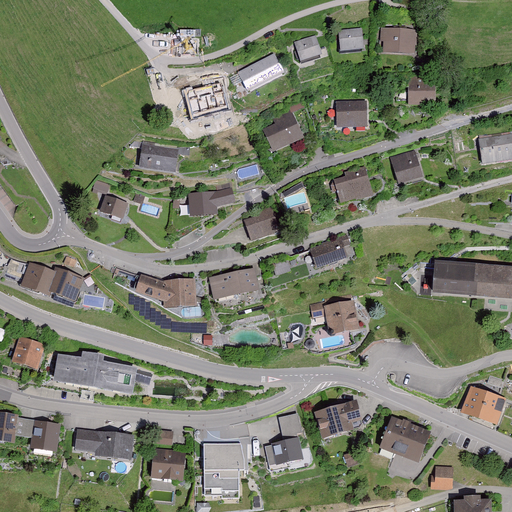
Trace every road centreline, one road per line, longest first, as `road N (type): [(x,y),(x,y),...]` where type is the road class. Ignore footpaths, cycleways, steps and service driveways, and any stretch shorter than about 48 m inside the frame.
road 1 (residential): [(511,106),(316,165),(189,248),(135,260)]
road 2 (residential): [(307,376),(291,399),(213,420),(62,408),(0,393)]
road 3 (tertiary): [(0,299),(42,319),(216,369),(307,376)]
road 4 (unclassified): [(357,0),(300,14),(212,58),(176,62),(152,54),(101,0)]
road 5 (residential): [(374,218),(245,261),(181,269),(135,260)]
road 6 (tertiary): [(511,446),(371,383)]
road 7 (residential): [(511,355),(454,371),(387,365),(371,383)]
road 8 (tertiary): [(0,99),(55,200),(58,232)]
road 9 (residential): [(511,178),(374,218)]
road 10 (residential): [(511,236),(374,218)]
